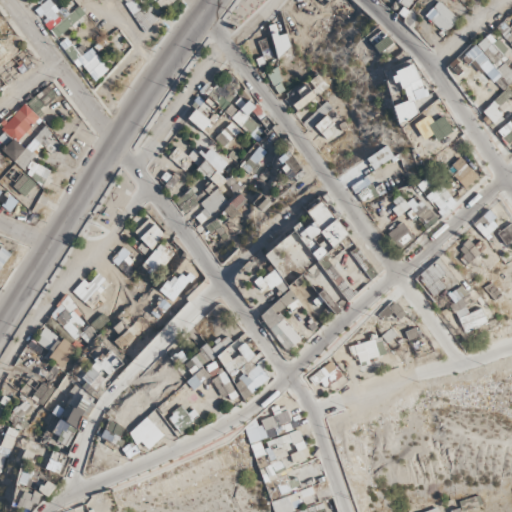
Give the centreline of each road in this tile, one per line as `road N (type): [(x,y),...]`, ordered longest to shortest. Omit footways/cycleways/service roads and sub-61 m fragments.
road 1 (residential): [(511,166),(248,404),(42,511)]
road 2 (tertiary): [(0,324),(211,0)]
